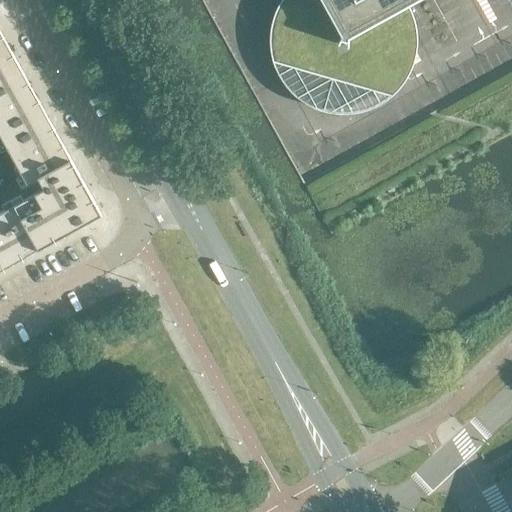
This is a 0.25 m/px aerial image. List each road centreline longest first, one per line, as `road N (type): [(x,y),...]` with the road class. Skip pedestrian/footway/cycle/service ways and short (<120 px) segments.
road 1 (residential): [(355,511),(190,209)]
road 2 (unknown): [(248,0),(302,93),(350,115),(396,102),(511,34)]
road 3 (residential): [(141,230),(19,0)]
road 4 (residential): [(190,209),(81,0)]
road 5 (residential): [(0,323),(123,256),(141,230)]
road 6 (residential): [(387,511),(511,401)]
